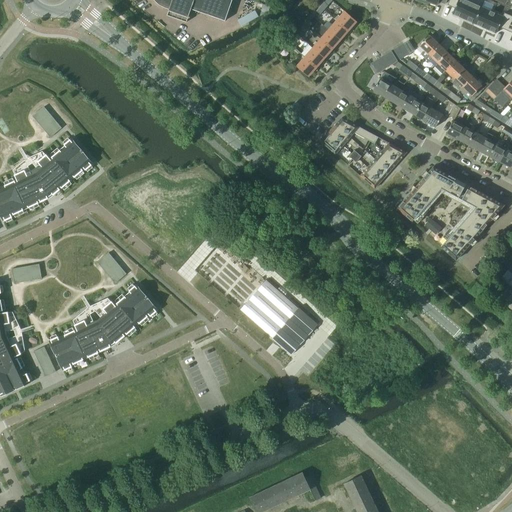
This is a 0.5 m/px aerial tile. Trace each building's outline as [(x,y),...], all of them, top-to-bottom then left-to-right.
[(166,6),(170,7),(169,9),(170,10),(170,7),(189,14),(188,16),(189,16),(191,9),(225,21),(232,0),(157,0),(160,3),(166,6)] [(449,0),(447,5),(455,8),(452,14),(474,24),(481,7),(465,0),(449,0)] [(257,3),(256,7),(268,11),(270,7),(257,3)] [(481,7),(474,24),(496,34),(499,27),(506,30),(511,17),(511,16),(504,13),(503,17),(481,7)] [(255,11),(237,21),(241,27),(258,17),(255,11)] [(338,16),(335,20),(337,22),(347,31),(355,22),(345,12),(340,18),(338,16)] [(337,22),(329,31),(340,40),(347,31),(337,22)] [(322,24),(316,30),(324,37),(321,40),(332,49),(340,40),(329,31),(322,24)] [(429,36),(420,46),(421,47),(424,50),(421,54),(425,58),(438,44),(429,36)] [(321,40),(313,49),(324,58),(332,49),(321,40)] [(408,41),(403,44),(410,54),(416,50),(410,40),(408,41)] [(403,44),(399,47),(405,57),(410,54),(403,44)] [(438,44),(425,58),(429,62),(433,58),(437,63),(447,53),(438,44)] [(308,45),(301,54),(305,58),(316,67),(324,58),(313,49),(308,45)] [(405,57),(399,47),(394,50),(400,60),(405,57)] [(391,52),(386,54),(392,65),(397,62),(391,52)] [(437,63),(434,66),(442,75),(446,71),(455,61),(447,53),(437,63)] [(386,54),(381,57),(387,68),(392,65),(386,54)] [(381,57),(376,60),(383,71),(387,68),(381,57)] [(299,65),(297,67),(308,76),(316,67),(305,58),(299,65)] [(383,71),(376,60),(372,63),(378,73),(383,71)] [(409,61),(406,65),(414,71),(417,67),(409,61)] [(455,61),(446,71),(455,80),(465,70),(455,61)] [(455,80),(452,83),(461,91),(473,78),(465,70),(455,80)] [(374,91),(373,93),(377,95),(378,93),(384,97),(391,85),(395,78),(384,72),(373,91),(374,91)] [(427,74),(423,78),(433,85),(436,81),(427,74)] [(436,81),(433,85),(443,92),(446,89),(439,84),(445,78),(443,75),(436,81)] [(473,78),(461,91),(469,99),(472,101),(474,98),(482,90),(484,89),(481,87),(482,86),(473,78)] [(488,89),(492,93),(501,84),(496,80),(488,89)] [(510,101),(511,98),(511,80),(505,88),(501,92),(510,101)] [(492,93),(496,97),(501,92),(505,88),(501,84),(492,93)] [(391,85),(384,97),(395,103),(402,91),(391,85)] [(446,89),(443,92),(453,100),(456,96),(446,89)] [(402,91),(395,103),(405,109),(414,93),(409,90),(407,94),(402,91)] [(414,93),(405,109),(415,115),(422,103),(416,100),(419,96),(414,93)] [(490,114),(495,118),(497,114),(492,110),(477,100),(474,104),(490,114)] [(444,113),(449,116),(455,105),(450,102),(444,113)] [(422,103),(415,115),(425,121),(432,109),(422,103)] [(455,105),(449,116),(454,119),(460,109),(455,105)] [(44,107),(33,116),(50,138),(62,128),(44,107)] [(432,109),(425,121),(436,127),(443,115),(441,114),(432,109)] [(342,118),(335,125),(350,138),(354,133),(368,141),(371,134),(342,118)] [(446,133),(457,139),(467,122),(461,119),(459,124),(453,121),(446,133)] [(457,139),(468,145),(475,133),(469,130),(472,125),(467,122),(457,139)] [(335,125),(328,133),(343,146),(350,138),(335,125)] [(511,132),(505,128),(502,132),(511,138),(511,132)] [(328,133),(321,142),(335,154),(343,146),(328,133)] [(468,145),(478,151),(485,138),(475,133),(468,145)] [(478,151),(489,156),(496,144),(498,139),(488,133),(485,138),(478,151)] [(0,214),(3,221),(12,217),(11,216),(48,198),(47,197),(52,194),(53,195),(84,169),(85,170),(92,164),(71,139),(64,145),(65,146),(50,159),(46,155),(38,162),(41,167),(38,169),(36,167),(30,172),(31,174),(27,176),(25,171),(14,176),(17,180),(0,188),(0,214)] [(501,147),(496,144),(489,156),(500,162),(508,146),(509,145),(504,142),(501,147)] [(389,143),(382,151),(396,164),(406,152),(389,143)] [(508,146),(500,162),(510,168),(511,164),(511,152),(511,153),(511,151),(511,146),(509,145),(508,146)] [(382,151),(375,159),(389,172),(396,164),(382,151)] [(375,159),(368,168),(382,180),(389,172),(375,159)] [(433,167),(397,208),(412,222),(441,189),(458,198),(466,184),(433,167)] [(368,168),(360,176),(374,189),(382,180),(368,168)] [(475,207),(441,247),(456,260),(504,205),(469,186),(461,200),(475,207)] [(109,253),(97,262),(115,284),(126,274),(109,253)] [(501,261),(497,265),(501,269),(505,264),(501,261)] [(39,264),(12,269),(15,284),(42,279),(39,264)] [(507,270),(501,278),(511,288),(511,274),(511,273),(511,272),(511,264),(509,268),(507,270)] [(266,281),(240,310),(272,338),(272,339),(275,341),(281,347),(290,354),(317,324),(299,308),(298,309),(266,281)] [(157,310),(136,285),(129,291),(130,292),(115,305),(112,302),(103,309),(106,313),(97,320),(87,325),(85,321),(74,326),(76,330),(58,338),(58,337),(49,341),(63,371),(72,367),(71,365),(111,346),(110,345),(115,342),(116,343),(149,315),(150,316),(157,310)] [(0,395),(1,396),(30,382),(26,374),(25,374),(16,356),(21,354),(16,344),(11,346),(6,336),(4,324),(9,323),(7,312),(2,313),(0,299),(0,293),(0,290),(0,395)] [(44,347),(34,352),(45,377),(56,372),(44,347)] [(302,473),(292,478),(300,495),(310,490),(315,501),(321,498),(310,475),(305,478),(302,473)] [(344,484),(349,494),(366,486),(361,476),(344,484)] [(292,478),(281,482),(289,500),(300,495),(292,478)] [(281,482),(271,487),(279,505),(289,500),(281,482)] [(349,494),(354,505),(371,496),(366,486),(349,494)] [(271,487),(260,492),(268,510),(279,505),(271,487)] [(263,511),(268,510),(260,492),(250,497),(256,511),(263,511)] [(354,505),(357,511),(365,511),(376,507),(371,496),(354,505)]
